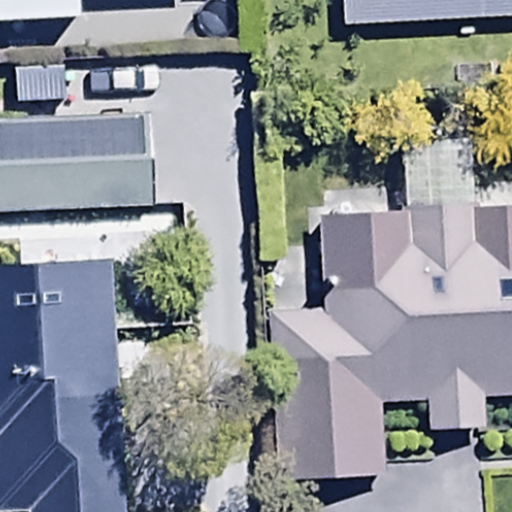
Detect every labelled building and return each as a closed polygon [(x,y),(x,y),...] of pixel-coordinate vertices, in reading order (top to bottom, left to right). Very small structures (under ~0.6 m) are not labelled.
[(0,0),(0,29),(73,26),(71,0),(0,0)] [(511,0),(334,0),(336,31),(511,20),(511,0)] [(144,125),(0,125),(0,214),(144,214),(144,125)] [(511,235),(470,236),(470,207),(397,208),(397,219),(313,220),(315,316),(269,317),(271,482),(372,480),(371,407),(416,406),(417,434),(476,433),(476,401),(511,400),(511,235)] [(119,511),(107,278),(0,283),(0,511),(119,511)]
